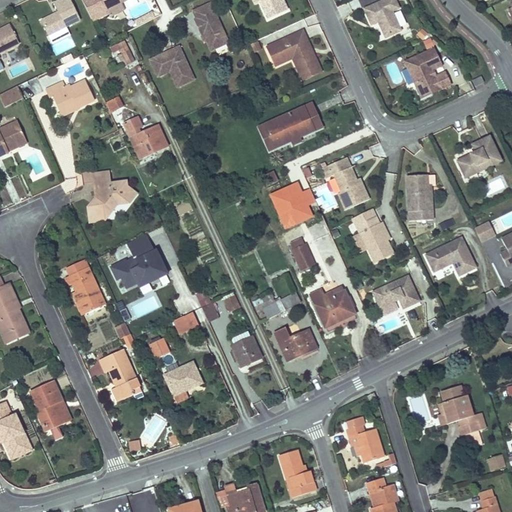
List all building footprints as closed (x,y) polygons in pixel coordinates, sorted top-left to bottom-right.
[(59,12),(41,21),(50,37),(82,21),(81,20),(77,12),(70,0),(61,0),(54,3),(59,12)] [(102,0),(108,11),(123,4),(130,0),(102,0)] [(259,0),(261,3),(268,19),(288,10),(283,0),(259,0)] [(394,0),(386,0),(364,10),(370,23),(379,18),(380,20),(377,22),(383,35),(399,28),(392,12),(399,9),(394,0)] [(123,4),(108,11),(112,18),(126,11),(123,4)] [(229,46),(211,6),(194,14),(197,21),(194,23),(201,38),(203,38),(211,54),(229,46)] [(0,54),(21,44),(11,25),(0,30),(0,54)] [(428,34),(421,29),(417,35),(423,40),(428,34)] [(65,30),(49,38),(52,44),(68,36),(65,30)] [(311,47),(303,30),(267,47),(275,66),(293,58),(300,74),(319,66),(314,55),(311,56),(308,49),(311,47)] [(258,41),(251,45),(254,52),(261,48),(258,41)] [(118,45),(110,48),(113,53),(120,50),(118,45)] [(428,71),(432,69),(440,65),(432,47),(403,60),(408,70),(403,72),(409,86),(414,84),(420,97),(449,84),(444,72),(435,76),(431,78),(428,71)] [(128,50),(118,56),(124,67),(135,62),(128,50)] [(149,63),(155,76),(167,70),(169,75),(176,91),(193,83),(178,50),(165,56),(164,58),(162,59),(160,58),(149,63)] [(62,59),(65,64),(74,60),(72,55),(62,59)] [(300,74),(303,80),(322,72),(319,66),(300,74)] [(169,75),(167,70),(155,76),(157,80),(169,75)] [(472,80),(474,86),(483,82),(480,76),(472,80)] [(36,78),(18,87),(23,99),(25,102),(44,93),(37,78),(36,78)] [(55,96),(62,112),(78,105),(79,107),(95,100),(86,81),(67,90),(63,82),(47,90),(51,98),(55,96)] [(18,87),(7,93),(12,104),(23,99),(18,87)] [(7,93),(1,96),(6,107),(12,104),(7,93)] [(120,97),(107,104),(111,113),(124,106),(120,97)] [(312,103),(278,118),(288,141),(292,139),(300,135),(315,129),(310,119),(317,116),(312,103)] [(78,105),(62,112),(64,116),(80,108),(79,107),(78,105)] [(317,116),(310,119),(315,129),(322,125),(317,116)] [(124,124),(139,157),(151,151),(152,154),(167,146),(158,126),(141,134),(139,128),(142,126),(138,118),(124,124)] [(278,118),(265,124),(275,147),(288,141),(278,118)] [(8,152),(7,148),(26,139),(18,121),(0,129),(0,157),(9,153),(8,152)] [(275,147),(265,124),(259,127),(269,149),(275,147)] [(300,135),(292,139),(294,144),(303,141),(300,135)] [(475,151),(456,160),(465,177),(500,160),(488,135),(471,144),(475,151)] [(26,139),(7,148),(8,152),(28,143),(26,139)] [(359,184),(357,179),(347,157),(322,168),(326,178),(334,175),(341,191),(338,192),(346,209),(369,198),(362,183),(359,184)] [(312,176),(308,169),(302,172),(305,179),(312,176)] [(88,206),(89,214),(97,213),(101,216),(108,216),(117,205),(129,203),(136,194),(127,187),(126,182),(110,183),(108,172),(93,174),(95,197),(88,206)] [(278,182),(274,173),(268,176),(272,185),(278,182)] [(429,210),(427,187),(426,175),(407,176),(410,221),(433,219),(432,209),(429,210)] [(360,233),(380,223),(373,210),(354,220),(360,233)] [(97,213),(89,214),(90,221),(105,219),(108,216),(101,216),(97,213)] [(457,226),(453,219),(439,226),(442,233),(457,226)] [(387,241),(383,232),(386,230),(382,222),(380,223),(360,233),(374,261),(393,252),(387,241)] [(496,237),(489,222),(476,228),(482,243),(496,237)] [(511,263),(511,232),(501,238),(507,249),(500,253),(507,266),(511,263)] [(128,289),(139,284),(140,287),(169,273),(157,248),(154,250),(147,235),(128,245),(133,255),(126,258),(115,264),(111,266),(111,267),(118,280),(122,278),(128,289)] [(434,271),(450,264),(448,261),(452,259),(454,262),(460,275),(477,267),(462,237),(426,254),(434,271)] [(302,239),(291,244),(294,250),(292,251),(301,271),(314,264),(306,245),(305,246),(302,239)] [(127,246),(117,249),(121,259),(131,256),(127,246)] [(70,276),(89,267),(86,261),(67,270),(70,276)] [(73,284),(76,292),(86,314),(106,304),(89,267),(70,276),(66,277),(69,285),(73,284)] [(452,267),(435,274),(437,279),(454,272),(452,267)] [(381,307),(395,301),(394,298),(398,296),(399,299),(403,307),(420,300),(408,275),(373,291),(381,307)] [(0,319),(4,318),(10,333),(27,326),(17,304),(18,303),(9,284),(3,287),(0,279),(0,319)] [(353,307),(348,298),(345,291),(344,291),(342,287),(324,295),(321,289),(311,294),(326,327),(356,314),(353,307)] [(86,314),(76,292),(73,293),(83,315),(86,314)] [(296,292),(282,299),(287,310),(301,303),(296,292)] [(209,297),(198,301),(201,308),(208,322),(219,317),(209,297)] [(234,297),(225,300),(230,311),(239,307),(234,297)] [(282,299),(276,302),(282,313),(287,310),(282,299)] [(282,313),(276,302),(263,308),(269,319),(282,313)] [(131,320),(126,310),(120,313),(125,323),(131,320)] [(192,314),(173,323),(179,335),(198,326),(192,314)] [(0,319),(0,328),(6,343),(30,332),(27,326),(10,333),(4,318),(0,319)] [(129,334),(124,324),(117,328),(121,338),(124,337),(129,334)] [(312,350),(308,342),(314,340),(310,330),(290,338),(286,329),(276,333),(288,361),(312,350)] [(133,343),(129,334),(124,337),(128,345),(133,343)] [(231,347),(233,350),(238,362),(241,368),(263,358),(253,337),(231,347)] [(163,339),(151,344),(156,356),(169,351),(163,339)] [(314,340),(308,342),(312,350),(318,347),(314,340)] [(124,349),(100,360),(105,373),(110,371),(117,387),(113,389),(118,401),(135,394),(137,399),(144,396),(124,349)] [(169,373),(165,375),(173,392),(185,387),(186,390),(202,383),(192,362),(179,368),(169,373)] [(166,368),(169,373),(179,368),(177,363),(166,368)] [(66,423),(58,404),(63,401),(54,381),(31,391),(41,412),(38,414),(47,432),(66,423)] [(440,404),(443,415),(447,414),(450,423),(459,420),(463,419),(465,425),(460,426),(459,426),(461,435),(463,434),(486,428),(482,414),(476,416),(475,415),(472,416),(466,396),(464,397),(460,386),(441,392),(444,403),(440,404)] [(185,387),(173,392),(177,401),(189,396),(186,390),(185,387)] [(374,392),(367,396),(369,400),(375,397),(374,392)] [(6,401),(0,404),(0,430),(1,433),(4,432),(7,440),(5,441),(5,442),(10,452),(30,443),(16,414),(13,416),(6,401)] [(63,401),(58,404),(66,423),(72,420),(63,401)] [(447,414),(443,415),(439,416),(442,426),(450,423),(447,414)] [(353,428),(347,430),(349,438),(352,437),(358,455),(362,454),(364,463),(384,457),(375,429),(364,433),(362,425),(364,425),(361,417),(350,420),(353,428)] [(344,422),(347,430),(353,428),(350,420),(344,422)] [(179,442),(176,435),(170,437),(173,445),(179,442)] [(140,447),(139,437),(129,439),(131,448),(140,447)] [(10,452),(12,457),(32,448),(30,443),(10,452)] [(279,456),(289,490),(294,488),(296,496),(315,490),(310,473),(308,474),(304,475),(302,466),(298,450),(279,456)] [(384,462),(385,467),(396,463),(393,454),(389,455),(390,460),(384,462)] [(502,455),(492,458),(496,470),(506,467),(502,455)] [(366,483),(369,492),(373,491),(378,507),(374,508),(371,509),(371,511),(396,511),(393,502),(397,501),(392,485),(385,487),(382,478),(366,483)] [(236,495),(235,491),(226,493),(230,507),(226,508),(227,511),(263,511),(265,511),(256,485),(248,487),(249,491),(236,495)] [(373,491),(369,492),(374,508),(378,507),(373,491)] [(480,494),(482,501),(494,497),(492,491),(480,494)] [(226,508),(230,507),(226,493),(226,492),(218,494),(222,509),(226,508)] [(477,511),(476,511),(498,511),(494,497),(482,501),(481,501),(483,509),(477,511)] [(182,505),(169,509),(169,511),(200,511),(198,503),(182,507),(182,505)]
